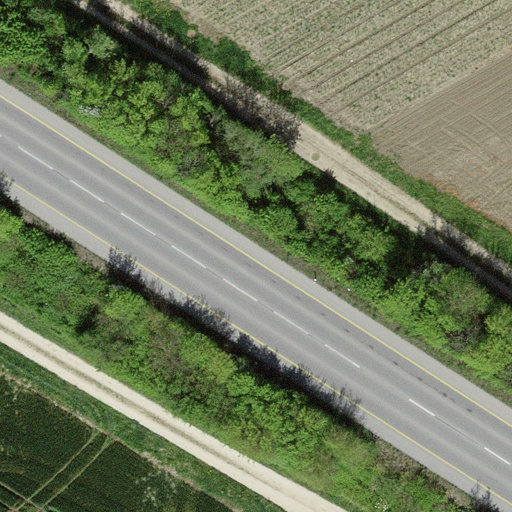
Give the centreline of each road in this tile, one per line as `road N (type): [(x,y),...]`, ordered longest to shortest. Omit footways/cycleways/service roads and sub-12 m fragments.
road 1 (secondary): [(0,135),(511,465)]
road 2 (track): [(511,285),(90,0)]
road 3 (track): [(312,511),(0,324)]
